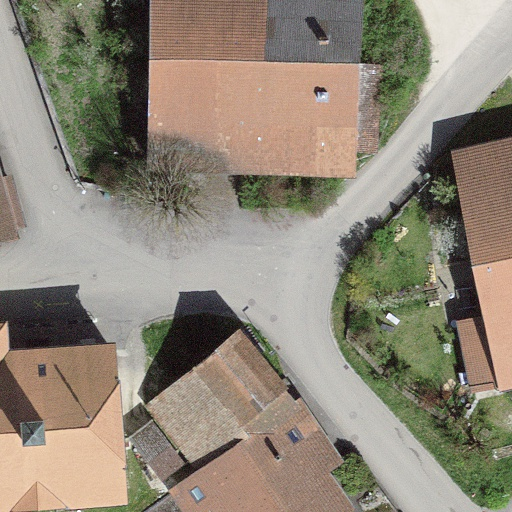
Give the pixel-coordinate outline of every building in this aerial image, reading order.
[(151,0),(150,162),(351,165),(359,0),(151,0)] [(511,142),(456,154),(470,242),(490,334),(463,339),(473,388),(502,382),(501,379),(511,376),(511,142)] [(0,236),(12,233),(7,214),(18,211),(9,179),(0,181),(0,236)] [(0,499),(122,490),(111,349),(4,357),(2,325),(0,325),(0,499)] [(238,331),(174,383),(224,454),(293,399),(238,331)] [(203,469),(224,454),(174,383),(151,402),(203,469)] [(224,454),(203,469),(173,490),(188,511),(336,511),(346,505),(310,453),(325,442),(293,399),(224,454)] [(150,419),(128,435),(161,478),(183,461),(150,419)]
